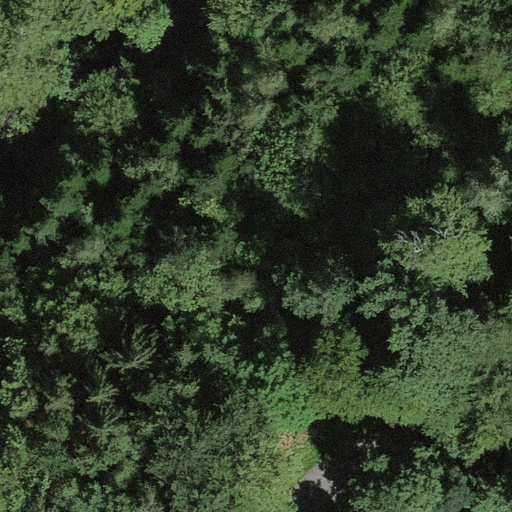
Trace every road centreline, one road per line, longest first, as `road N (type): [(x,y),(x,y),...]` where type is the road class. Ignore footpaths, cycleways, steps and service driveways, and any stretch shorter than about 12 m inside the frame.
road 1 (track): [(0,167),(200,0)]
road 2 (track): [(511,436),(463,427),(403,435),(356,458),(305,511)]
